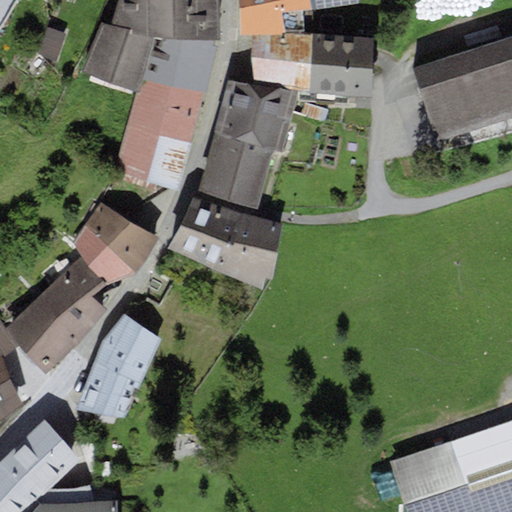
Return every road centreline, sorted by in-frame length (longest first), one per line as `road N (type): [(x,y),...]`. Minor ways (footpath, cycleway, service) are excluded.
road 1 (residential): [(225,0),(209,118),(176,209),(121,306),(0,449)]
road 2 (residential): [(511,178),(405,205),(384,201),(373,164),(386,92)]
road 3 (track): [(384,201),(341,217),(282,216),(185,191)]
road 4 (track): [(386,92),(409,61),(511,20)]
